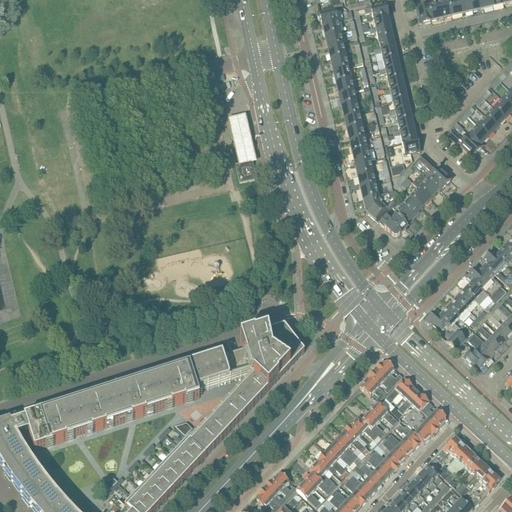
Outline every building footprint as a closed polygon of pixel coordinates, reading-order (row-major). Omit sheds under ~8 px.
[(435,6),(427,8),(431,23),(431,22),(441,20),(436,0),(434,0),(435,6)] [(436,0),(441,20),(451,18),(448,3),(447,0),(436,0)] [(448,3),(451,18),(462,15),(457,0),(455,0),(456,1),(448,3)] [(460,0),(457,0),(462,15),(472,13),(468,0),(461,0),(460,0)] [(468,0),(472,13),(482,10),(479,0),(468,0)] [(479,0),(482,10),(492,8),(490,0),(479,0)] [(321,27),(322,26),(338,23),(335,11),(343,9),(342,5),(333,7),(334,11),(319,15),(321,27)] [(413,6),(415,11),(416,11),(419,26),(431,23),(427,8),(418,10),(417,5),(413,6)] [(371,14),(373,22),(388,18),(386,6),(364,11),(365,16),(371,14)] [(390,29),(388,18),(373,22),(375,29),(369,31),(370,33),(390,29)] [(340,35),(338,23),(322,26),(325,38),(340,35)] [(376,34),(378,42),(392,39),(390,29),(370,33),(370,36),(376,34)] [(343,46),(340,35),(325,38),(328,50),(343,46)] [(374,51),(374,54),(395,49),(392,39),(378,42),(380,50),(374,51)] [(330,62),(346,58),(343,46),(328,50),(330,62)] [(397,59),(395,49),(374,54),(375,56),(381,55),(383,63),(397,59)] [(348,70),(346,58),(330,62),(333,73),(348,70)] [(379,72),(379,74),(399,70),(397,59),(383,63),(385,71),(379,72)] [(333,73),(336,85),(351,81),(348,70),(333,73)] [(402,80),(399,70),(379,74),(380,77),(386,76),(388,83),(402,80)] [(497,81),(500,84),(506,77),(504,74),(497,81)] [(383,93),(384,95),(404,90),(402,80),(388,83),(389,91),(383,93)] [(354,93),(351,81),(336,85),(339,97),(354,93)] [(494,90),(500,84),(497,81),(491,87),(494,90)] [(407,101),(404,90),(384,95),(384,97),(390,96),(392,104),(407,101)] [(481,98),(484,101),(490,95),(487,92),(481,98)] [(339,97),(341,108),(357,105),(354,93),(339,97)] [(511,94),(510,93),(502,101),(511,110),(511,94)] [(478,108),(484,101),(481,98),(475,105),(478,108)] [(388,113),(389,116),(409,111),(407,101),(392,104),(394,112),(388,113)] [(511,110),(502,101),(493,110),(505,121),(511,113),(511,110)] [(359,116),(357,105),(341,108),(344,120),(359,116)] [(465,115),(468,118),(474,112),(471,109),(465,115)] [(493,110),(485,119),(497,130),(505,121),(493,110)] [(395,117),(397,125),(411,121),(409,111),(389,116),(389,118),(395,117)] [(462,125),(468,118),(465,115),(459,122),(462,125)] [(245,116),(228,120),(238,167),(256,163),(245,116)] [(344,120),(347,132),(362,128),(359,116),(344,120)] [(485,119),(477,127),(489,138),(497,130),(485,119)] [(414,131),(411,121),(397,125),(399,132),(393,134),(393,136),(414,131)] [(456,124),(453,128),(460,134),(461,133),(463,131),(456,124)] [(477,127),(469,136),(480,147),(481,147),(489,138),(477,127)] [(365,140),(362,128),(347,132),(349,143),(365,140)] [(400,137),(402,145),(416,142),(416,141),(414,131),(393,136),(394,139),(400,137)] [(453,132),(448,138),(460,149),(471,160),(482,149),(482,148),(481,147),(480,147),(469,136),(463,142),(453,132)] [(349,143),(352,155),(367,151),(365,140),(349,143)] [(416,142),(402,145),(404,154),(405,157),(411,156),(420,154),(417,141),(416,141),(416,142)] [(370,163),(367,151),(352,155),(355,167),(370,163)] [(412,168),(421,176),(438,192),(440,194),(451,182),(423,156),(412,168)] [(238,166),(235,166),(239,185),(257,181),(253,164),(252,162),(238,166)] [(355,167),(358,178),(373,175),(370,163),(355,167)] [(394,168),(390,169),(392,178),(396,177),(400,176),(404,171),(403,166),(394,168)] [(404,176),(407,179),(413,173),(410,170),(404,176)] [(376,187),(373,175),(358,178),(360,190),(376,187)] [(404,176),(398,183),(401,186),(407,179),(404,176)] [(421,176),(413,185),(418,190),(431,201),(435,197),(434,196),(438,192),(421,176)] [(393,188),(400,194),(403,191),(396,185),(393,188)] [(363,202),(378,198),(376,187),(360,190),(363,202)] [(418,190),(410,199),(422,209),(425,206),(426,206),(431,201),(418,190)] [(378,198),(379,201),(387,209),(393,203),(399,196),(395,192),(392,193),(378,198)] [(386,209),(387,209),(379,201),(378,198),(363,202),(366,213),(375,222),(386,209)] [(418,213),(422,209),(410,199),(402,207),(415,219),(419,214),(418,213)] [(387,209),(386,209),(390,212),(396,206),(393,203),(387,209)] [(402,207),(394,216),(406,227),(409,223),(410,224),(415,219),(402,207)] [(386,209),(375,222),(393,239),(397,239),(407,228),(406,227),(394,216),(390,212),(386,209)] [(511,256),(504,249),(496,258),(507,268),(511,262),(511,256)] [(467,278),(467,279),(472,284),(483,294),(490,300),(500,289),(492,281),(493,280),(495,278),(498,275),(505,267),(507,268),(496,258),(491,253),(483,262),(486,265),(485,266),(486,267),(485,268),(483,270),(481,271),(481,272),(479,271),(478,272),(475,270),(467,278)] [(511,274),(511,273),(501,283),(509,290),(511,287),(511,274)] [(472,284),(464,292),(475,302),(483,310),(485,309),(491,302),(490,301),(490,300),(483,294),(482,292),(472,284)] [(490,300),(490,301),(491,302),(495,306),(505,294),(500,289),(490,300)] [(464,292),(456,300),(467,311),(475,302),(464,292)] [(456,300),(448,309),(459,319),(460,318),(464,322),(471,315),(466,311),(467,311),(456,300)] [(489,312),(495,306),(491,302),(485,309),(489,312)] [(511,316),(511,317),(505,311),(500,307),(497,310),(511,324),(511,316)] [(454,325),(459,319),(448,309),(439,318),(450,328),(454,325)] [(511,324),(497,310),(494,314),(501,320),(505,324),(502,327),(501,328),(511,338),(511,337),(511,324)] [(450,329),(450,328),(439,318),(434,313),(426,323),(430,326),(429,328),(439,337),(448,327),(450,329)] [(482,313),(476,319),(470,326),(473,329),(485,316),(482,313)] [(491,317),(487,321),(498,331),(494,335),(505,345),(511,338),(501,328),(502,327),(498,324),(491,317)] [(453,331),(456,334),(459,330),(454,325),(450,328),(453,331)] [(450,341),(446,344),(455,352),(465,342),(460,337),(467,329),(464,326),(459,330),(456,334),(450,341)] [(242,341),(240,342),(243,352),(251,373),(251,376),(254,378),(268,391),(269,390),(275,385),(275,384),(278,381),(284,375),(284,374),(287,372),(287,371),(293,365),(296,362),(302,356),(304,353),(303,352),(301,350),(301,349),(295,343),(295,342),(293,339),(292,339),(287,332),(285,329),(284,328),(279,329),(275,331),(274,331),(267,333),(266,333),(263,335),(262,335),(254,337),(250,339),(249,339),(242,341)] [(491,339),(487,335),(480,329),(477,332),(477,333),(487,342),(498,352),(505,345),(494,335),(491,339)] [(453,331),(447,338),(450,341),(456,334),(453,331)] [(470,339),(491,359),(498,352),(487,342),(484,346),(474,336),(470,339)] [(470,339),(467,343),(477,353),(475,356),(474,356),(485,366),(491,359),(470,339)] [(474,356),(475,356),(470,352),(468,349),(460,357),(463,360),(468,365),(473,369),(476,366),(481,371),(485,366),(474,356)] [(222,356),(189,367),(196,391),(197,393),(250,376),(251,376),(251,373),(243,352),(222,358),(222,356)] [(382,364),(376,370),(395,387),(402,379),(399,376),(395,380),(391,376),(395,372),(386,364),(382,364)] [(164,375),(148,380),(158,412),(165,410),(164,405),(170,403),(172,408),(186,403),(184,399),(191,397),(192,401),(199,399),(197,393),(196,391),(189,367),(170,373),(170,372),(164,374),(164,375)] [(384,392),(387,395),(395,387),(376,370),(368,379),(378,389),(383,384),(387,388),(384,392)] [(51,446),(41,414),(24,420),(25,422),(34,452),(35,456),(44,469),(53,481),(62,492),(72,503),(79,511),(154,511),(206,458),(245,416),(268,391),(254,378),(251,376),(251,373),(196,391),(197,393),(199,399),(192,401),(158,412),(153,414),(146,416),(132,420),(126,422),(119,425),(113,427),(79,437),(51,446)] [(386,396),(378,389),(368,379),(359,389),(370,399),(374,394),(378,398),(374,402),(377,405),(378,405),(386,396)] [(124,388),(108,393),(119,425),(126,422),(124,418),(131,416),(132,420),(146,416),(145,412),(151,409),(153,414),(158,412),(148,380),(131,386),(130,385),(124,387),(124,388)] [(404,381),(386,401),(390,405),(399,396),(403,399),(412,389),(404,381)] [(421,397),(412,389),(403,399),(406,402),(397,412),(402,416),(411,407),(421,397)] [(84,400),(68,406),(69,406),(79,437),(86,435),(84,431),(91,429),(92,433),(106,429),(105,424),(111,422),(113,427),(119,425),(108,393),(91,398),(91,397),(84,399),(84,400)] [(421,397),(411,407),(414,410),(404,421),(407,424),(413,418),(417,413),(419,414),(429,404),(421,397)] [(429,404),(421,412),(429,419),(433,415),(429,411),(432,407),(429,404)] [(397,423),(378,405),(377,405),(369,414),(379,423),(383,419),(392,428),(397,423)] [(41,414),(24,420),(25,422),(29,435),(34,452),(36,451),(79,437),(69,406),(68,406),(62,408),(51,411),(51,410),(45,412),(45,413),(41,414)] [(429,419),(429,420),(439,430),(445,423),(445,419),(437,411),(433,415),(429,419)] [(421,428),(426,423),(422,419),(423,417),(419,414),(417,413),(413,418),(415,420),(415,421),(414,422),(421,428)] [(376,427),(379,423),(369,414),(361,422),(378,438),(380,441),(385,436),(376,427)] [(350,428),(360,438),(364,434),(373,442),(373,443),(378,438),(361,422),(358,419),(350,428)] [(431,438),(439,430),(429,420),(426,423),(421,428),(431,438)] [(413,421),(407,427),(411,430),(412,429),(417,433),(421,428),(414,422),(413,421)] [(66,511),(64,509),(55,498),(45,487),(36,475),(28,463),(20,450),(14,440),(29,435),(25,422),(11,426),(10,424),(0,427),(0,461),(0,462),(4,468),(8,475),(7,476),(8,476),(9,476),(13,482),(17,488),(22,494),(27,501),(26,502),(27,501),(32,508),(35,511),(66,511)] [(401,427),(396,431),(401,436),(403,435),(407,439),(404,442),(414,452),(421,444),(422,443),(414,436),(406,428),(404,430),(401,427)] [(357,442),(360,438),(350,428),(341,437),(352,447),(361,455),(366,450),(357,442)] [(421,428),(417,433),(414,436),(422,443),(421,444),(424,446),(431,438),(421,428)] [(341,437),(334,445),(353,464),(358,459),(348,450),(352,447),(341,437)] [(414,452),(404,442),(400,446),(391,437),(387,441),(406,460),(414,452)] [(373,442),(369,446),(373,449),(380,441),(378,438),(373,443),(373,442)] [(429,467),(433,471),(440,464),(450,454),(453,458),(463,447),(455,440),(451,445),(450,445),(429,467)] [(399,468),(406,460),(387,441),(382,446),(392,455),(388,458),(399,468)] [(353,464),(334,445),(326,454),(336,464),(340,460),(349,469),(353,464)] [(444,467),(437,474),(441,478),(444,481),(470,454),(463,447),(453,458),(456,461),(447,471),(444,467)] [(391,476),(399,468),(388,458),(385,462),(376,453),(371,458),(391,476)] [(345,472),(336,464),(326,454),(317,463),(328,473),(332,469),(341,477),(345,472)] [(470,454),(444,481),(448,485),(452,488),(455,485),(452,482),(455,478),(455,479),(465,469),(468,472),(478,461),(470,454)] [(371,458),(367,462),(376,471),(373,475),(383,484),(391,476),(371,458)] [(462,485),(455,492),(459,496),(485,468),(478,461),(468,472),(471,475),(462,484),(462,485)] [(324,477),(328,473),(317,463),(309,471),(312,474),(329,490),(333,485),(324,477)] [(364,466),(359,471),(369,479),(366,483),(376,492),(383,484),(373,475),(364,466)] [(485,468),(459,496),(462,499),(469,492),(470,492),(479,482),(482,485),(492,475),(485,468)] [(421,476),(435,489),(442,482),(427,469),(421,476)] [(312,474),(304,483),(315,493),(318,489),(328,497),(332,493),(329,490),(312,474)] [(296,492),(296,491),(294,489),(290,493),(286,488),(289,484),(279,475),(270,484),(281,494),(288,501),(296,492)] [(473,495),(466,502),(474,510),(495,488),(495,487),(499,482),(492,475),(482,485),(486,489),(480,495),(476,492),(473,495)] [(415,482),(429,496),(435,489),(421,476),(415,482)] [(376,492),(366,483),(362,486),(353,478),(349,482),(368,501),(376,492)] [(360,509),(368,501),(349,482),(344,487),(353,496),(350,499),(360,509)] [(409,489),(423,502),(429,496),(415,482),(409,489)] [(304,483),(296,491),(296,492),(316,510),(320,505),(311,497),(315,493),(304,483)] [(276,498),(281,494),(270,484),(261,493),(279,510),(287,502),(284,499),(281,503),(276,498)] [(449,489),(446,487),(440,493),(443,496),(449,489)] [(402,495),(417,509),(423,502),(409,489),(402,495)] [(264,511),(265,511),(268,507),(272,511),(271,511),(277,511),(279,510),(261,493),(256,499),(256,503),(264,511)] [(436,503),(443,496),(440,493),(433,500),(436,503)] [(443,499),(447,502),(452,496),(449,493),(443,499)] [(347,511),(357,511),(360,509),(350,499),(347,503),(338,494),(333,498),(347,511)] [(396,502),(407,511),(413,511),(417,509),(402,495),(396,502)] [(338,511),(347,511),(333,498),(329,503),(338,511)] [(511,511),(511,498),(500,511),(501,511),(511,511)] [(443,499),(438,505),(441,508),(447,502),(443,499)] [(290,511),(297,505),(292,500),(281,511),(290,511)] [(436,503),(433,500),(427,506),(430,509),(436,503)] [(471,511),(472,511),(461,501),(453,508),(457,511),(471,511)] [(390,508),(394,511),(407,511),(396,502),(390,508)]
